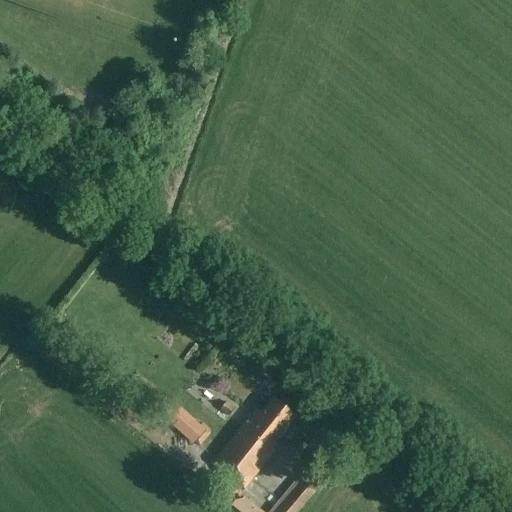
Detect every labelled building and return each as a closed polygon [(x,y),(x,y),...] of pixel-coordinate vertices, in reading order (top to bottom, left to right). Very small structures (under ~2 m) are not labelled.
[(162,397),(156,404),(166,414),(173,407),(162,397)] [(270,448),(295,417),(271,398),(260,412),(255,409),(210,466),(243,491),(275,451),(270,448)] [(228,416),(234,409),(225,403),(220,410),(228,416)] [(176,406),(164,421),(173,428),(185,413),(176,406)] [(299,478),(270,511),(298,511),(315,491),(299,478)]
